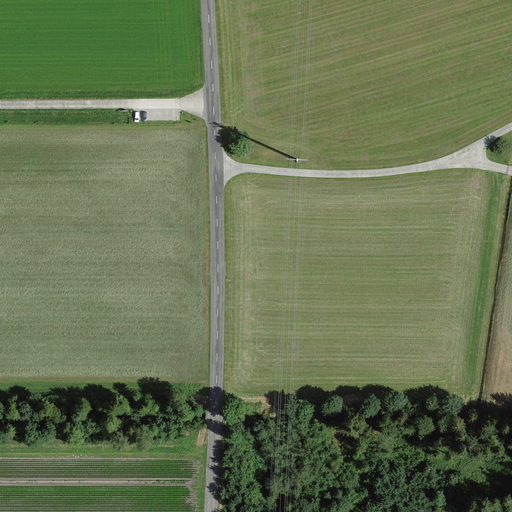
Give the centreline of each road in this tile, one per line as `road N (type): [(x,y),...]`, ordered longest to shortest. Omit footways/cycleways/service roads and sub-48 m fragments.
road 1 (tertiary): [(216,166),(210,511)]
road 2 (unclassified): [(462,159),(363,173),(216,166)]
road 3 (tertiary): [(207,0),(216,166)]
road 4 (track): [(0,104),(129,104)]
